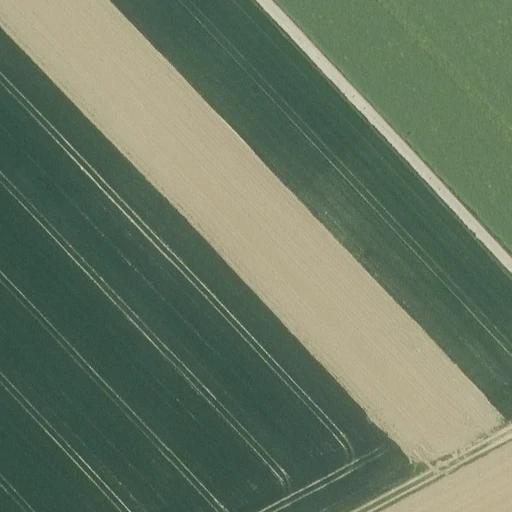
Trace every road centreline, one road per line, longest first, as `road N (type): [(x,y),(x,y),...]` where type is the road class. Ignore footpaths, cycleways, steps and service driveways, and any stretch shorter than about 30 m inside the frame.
road 1 (track): [(511,274),(257,0)]
road 2 (track): [(402,511),(511,453)]
